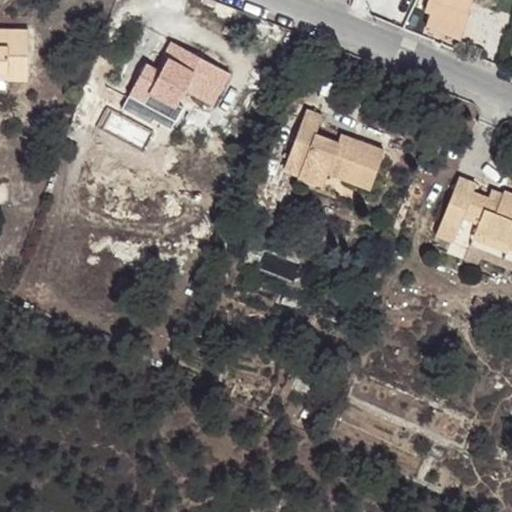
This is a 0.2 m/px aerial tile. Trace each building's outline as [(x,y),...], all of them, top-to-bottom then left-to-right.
[(352,0),(350,7),(368,14),(371,0),(352,0)] [(426,25),(460,38),(472,0),(432,0),(434,1),(426,25)] [(422,37),(455,51),(460,38),(426,25),(422,37)] [(32,33),(0,32),(0,73),(2,74),(2,83),(32,82),(32,33)] [(208,105),(227,74),(167,39),(151,67),(142,65),(130,83),(163,102),(158,114),(181,125),(191,111),(178,103),(185,90),(208,105)] [(373,187),(388,149),(358,136),(355,145),(320,130),(327,112),(307,104),(287,162),(300,167),(297,175),(342,191),(347,177),(373,187)] [(511,249),(511,191),(510,191),(506,203),(482,194),(485,185),(466,177),(443,236),(459,244),(469,217),(485,225),(481,238),(511,249)]
